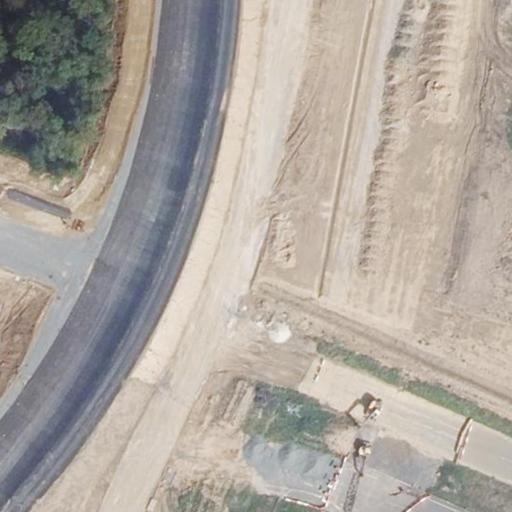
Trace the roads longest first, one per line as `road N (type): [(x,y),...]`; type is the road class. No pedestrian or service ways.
road 1 (unknown): [(385,0),(316,323)]
road 2 (unclassified): [(511,463),(350,392)]
road 3 (unclassified): [(129,295),(0,238)]
